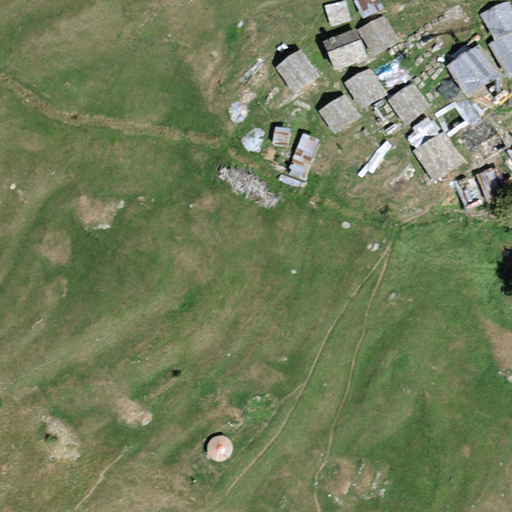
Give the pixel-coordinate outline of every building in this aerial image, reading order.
[(377,0),(357,0),(353,2),(362,19),(382,9),(377,0)] [(345,1),(325,7),(331,26),(351,21),(345,1)] [(511,9),(508,2),(482,17),(496,42),(511,33),(511,9)] [(398,42),(384,16),(359,30),(373,56),(398,42)] [(366,57),(355,30),(324,42),(335,70),(366,57)] [(511,70),(511,33),(496,42),(490,46),(505,74),(511,70)] [(499,78),(479,46),(447,67),(468,98),(499,78)] [(319,76),(300,50),(276,68),(295,93),(319,76)] [(385,94),(370,69),(346,84),(361,109),(385,94)] [(428,107),(413,86),(389,101),(406,125),(428,107)] [(359,117),(344,96),(320,113),(334,134),(359,117)] [(448,138),(469,123),(456,102),(434,115),(448,138)] [(507,146),(490,119),(463,136),(480,163),(507,146)] [(462,163),(443,133),(414,153),(433,182),(462,163)] [(499,204),(490,174),(459,183),(468,213),(499,204)]
